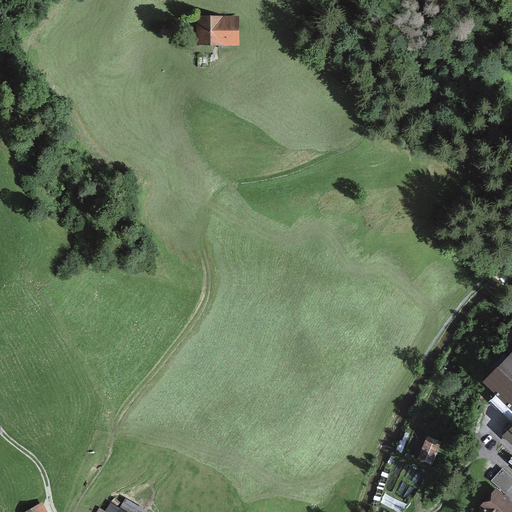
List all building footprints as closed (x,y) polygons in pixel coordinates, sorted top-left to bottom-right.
[(200,43),(234,42),(234,19),(200,20),(200,43)] [(511,352),(481,383),(511,414),(511,352)] [(418,457),(433,463),(442,440),(427,434),(418,457)] [(511,474),(503,466),(491,479),(506,492),(511,484),(511,474)] [(511,511),(511,506),(495,492),(477,511),(511,511)] [(143,511),(124,501),(118,510),(112,507),(109,511),(143,511)]
